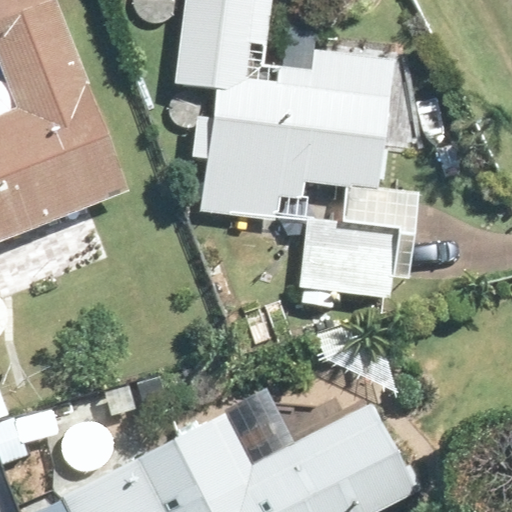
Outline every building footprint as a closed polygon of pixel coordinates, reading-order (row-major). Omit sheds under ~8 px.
[(307,183),(348,188),(343,227),(311,222),(303,291),(308,291),(306,306),(336,309),(339,295),(394,302),(397,281),(414,284),(425,193),(387,189),(401,62),(317,53),(318,34),(287,30),(283,67),(271,66),(278,0),(189,0),(180,88),(218,93),(215,121),(199,119),(193,159),(207,161),(202,215),(280,224),(284,196),(306,198),(307,183)] [(0,248),(136,195),(59,3),(0,26),(0,57),(21,110),(0,118),(0,248)] [(173,409),(165,376),(140,383),(148,416),(173,409)] [(5,391),(0,392),(0,421),(13,417),(5,391)] [(289,445),(267,398),(66,494),(71,504),(54,511),(378,511),(422,491),(379,403),(289,445)] [(87,403),(55,411),(61,429),(93,419),(87,403)] [(63,438),(61,429),(55,411),(20,419),(28,446),(63,438)] [(30,458),(28,446),(20,419),(0,424),(0,459),(1,465),(30,458)]
